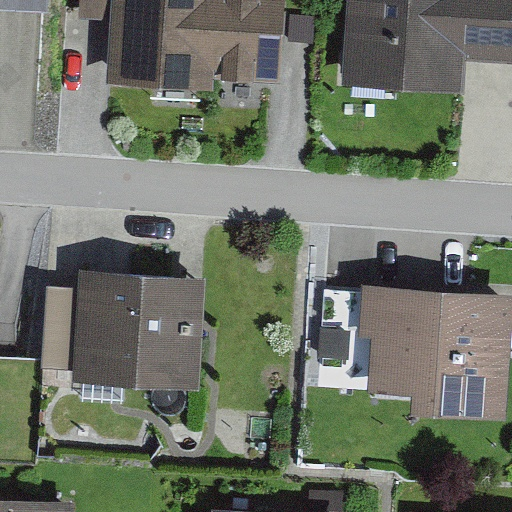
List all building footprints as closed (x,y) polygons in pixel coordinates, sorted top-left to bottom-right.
[(0,0),(0,7),(48,10),(48,0),(0,0)] [(280,78),(284,0),(79,0),(79,15),(110,17),(106,79),(214,85),(215,74),(280,78)] [(511,0),(347,0),(342,79),(464,86),(466,54),(511,57),(511,0)] [(205,267),(79,261),(77,283),(45,281),(41,366),(74,367),(73,377),(199,383),(205,267)] [(511,318),(511,287),(363,277),(359,332),(373,333),(369,388),(411,391),(410,409),(505,415),(511,318)] [(345,511),(346,509),(342,509),(343,490),(310,488),(309,507),(213,501),(212,511),(345,511)] [(75,511),(76,497),(0,491),(0,511),(75,511)]
